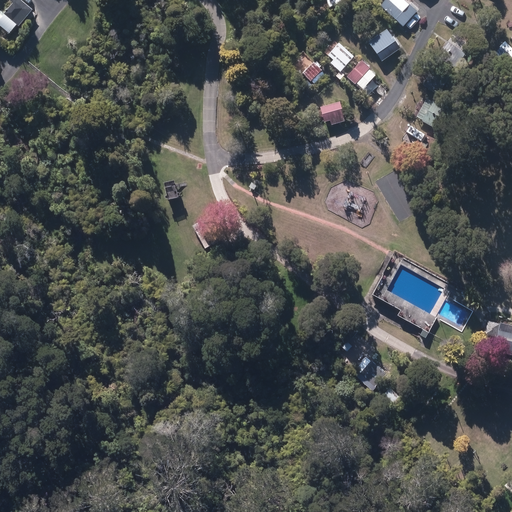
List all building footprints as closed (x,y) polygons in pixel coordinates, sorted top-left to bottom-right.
[(329,10),(343,3),(340,0),(330,0),(326,3),(329,10)] [(472,10),(484,19),(493,7),(487,2),(481,8),(476,4),(472,10)] [(2,16),(15,26),(22,16),(10,6),(2,16)] [(397,20),(403,25),(413,13),(406,8),(397,20)] [(464,30),(475,37),(483,24),(472,17),(464,30)] [(368,44),(381,63),(400,50),(386,31),(368,44)] [(439,55),(456,68),(465,55),(447,43),(439,55)] [(495,53),(510,69),(511,66),(511,50),(505,43),(495,53)] [(351,57),(343,51),(334,63),(342,69),(351,57)] [(301,72),(308,81),(320,70),(312,62),(301,72)] [(356,85),(363,91),(376,77),(369,71),(370,69),(362,62),(356,68),(351,64),(347,68),(352,73),(346,79),(354,87),(356,85)] [(422,87),(438,97),(448,79),(433,70),(422,87)] [(422,123),(433,129),(445,108),(433,102),(432,103),(427,100),(416,118),(422,122),(422,123)] [(330,122),(331,127),(345,123),(339,103),(320,109),(324,124),(330,122)] [(411,125),(406,133),(421,144),(426,136),(411,125)] [(379,160),(372,156),(364,169),(371,174),(379,160)] [(167,201),(167,202),(178,200),(178,198),(180,197),(179,195),(177,195),(174,183),(163,185),(166,198),(164,198),(165,202),(167,201)] [(198,225),(208,242),(217,237),(206,219),(198,225)] [(493,352),(511,356),(511,327),(500,325),(493,352)] [(360,375),(376,387),(386,375),(369,362),(360,375)] [(388,391),(381,399),(393,409),(400,402),(388,391)]
